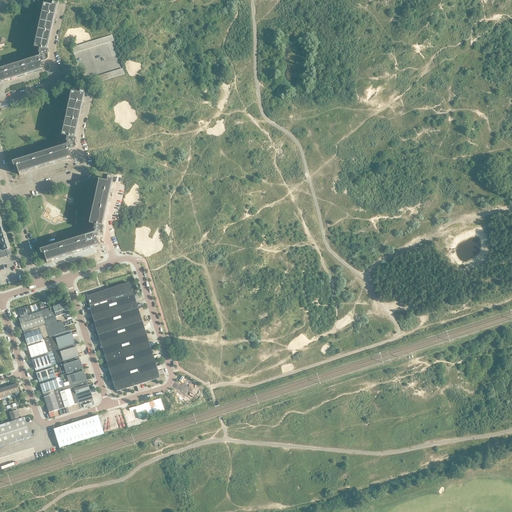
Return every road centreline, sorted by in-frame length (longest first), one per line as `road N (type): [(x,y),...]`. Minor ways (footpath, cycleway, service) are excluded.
road 1 (unknown): [(238,0),(224,40),(237,94),(271,138),(274,167),(326,268),(337,318),(282,361),(210,386)]
road 2 (unknown): [(224,428),(277,426),(288,413),(439,360),(454,365),(511,349)]
road 3 (unknown): [(224,428),(4,511)]
road 4 (residential): [(107,405),(172,381),(133,258)]
road 5 (residential): [(8,194),(80,172),(88,97)]
road 6 (residential): [(107,405),(68,284)]
